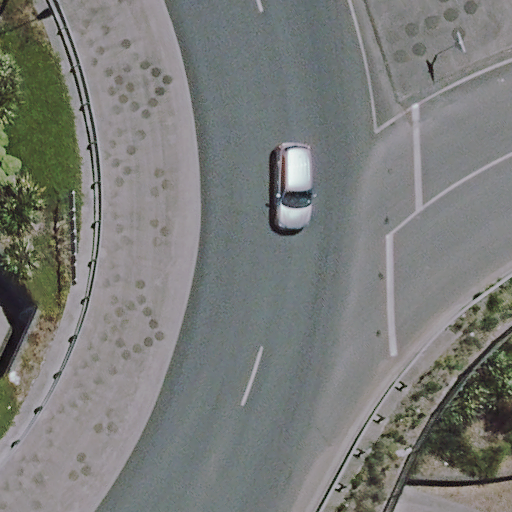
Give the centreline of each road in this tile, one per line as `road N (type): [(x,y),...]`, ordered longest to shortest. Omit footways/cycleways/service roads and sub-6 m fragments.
road 1 (trunk): [(269,0),(293,155),(290,234),(263,366)]
road 2 (primary): [(511,160),(390,244),(263,366)]
road 3 (trunk): [(263,366),(209,489)]
